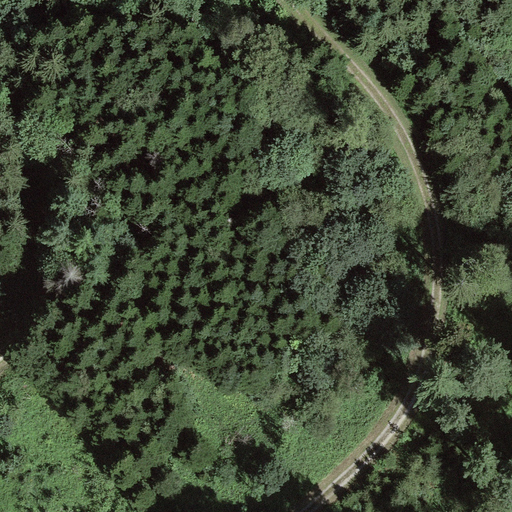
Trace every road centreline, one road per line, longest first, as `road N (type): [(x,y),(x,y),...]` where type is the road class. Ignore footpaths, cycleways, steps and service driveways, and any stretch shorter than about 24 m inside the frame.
road 1 (track): [(296,0),(408,133),(439,254),(425,378),(364,464),(307,511)]
road 2 (track): [(0,349),(44,291),(52,255),(46,212),(0,91)]
